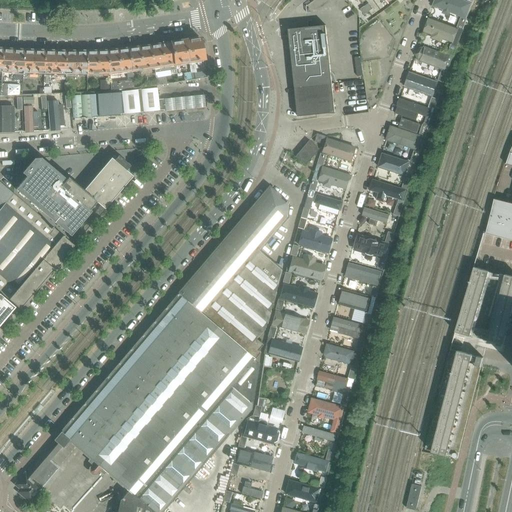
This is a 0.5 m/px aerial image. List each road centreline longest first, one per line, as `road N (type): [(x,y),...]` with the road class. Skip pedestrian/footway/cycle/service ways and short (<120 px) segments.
road 1 (tertiary): [(0,469),(249,172),(263,130),(255,51)]
road 2 (tertiary): [(220,126),(203,170),(0,411)]
road 3 (residential): [(0,147),(220,126)]
road 4 (residential): [(216,12),(110,31),(0,31)]
